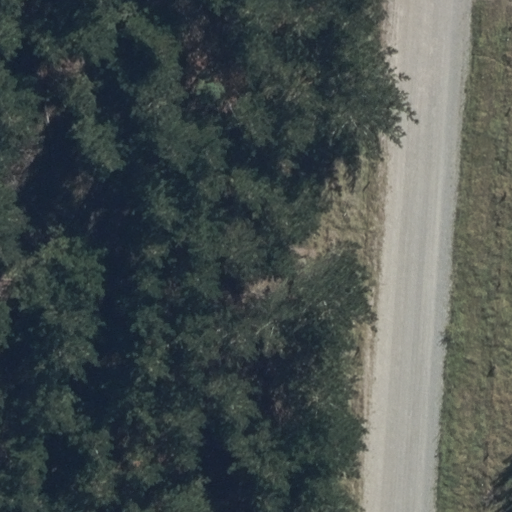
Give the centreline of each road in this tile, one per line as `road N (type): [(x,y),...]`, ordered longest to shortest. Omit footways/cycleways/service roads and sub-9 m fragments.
road 1 (track): [(34,511),(37,441),(96,304),(122,0)]
road 2 (unclassified): [(409,511),(442,0)]
